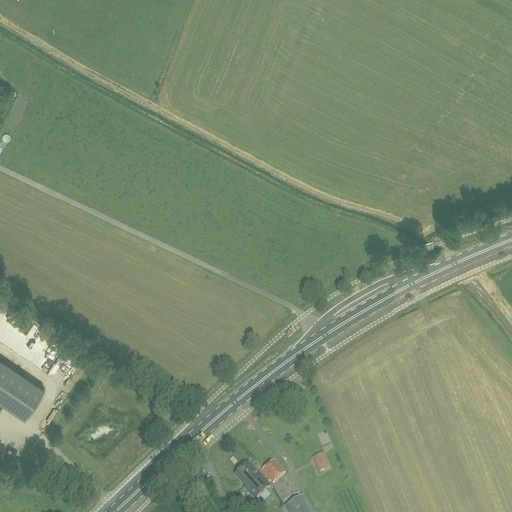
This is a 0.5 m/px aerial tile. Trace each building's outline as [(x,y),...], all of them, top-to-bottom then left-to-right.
[(17,338),(23,329),(18,326),(12,335),(17,338)] [(26,344),(22,352),(26,354),(31,346),(26,344)] [(0,361),(0,405),(23,421),(44,391),(0,361)] [(76,385),(70,388),(73,395),(79,392),(76,385)] [(317,459),(324,475),(336,469),(328,453),(317,459)] [(274,460),(262,470),(273,483),(285,473),(274,460)] [(269,487),(261,477),(258,475),(248,464),(235,475),(245,487),(244,488),(255,500),(269,487)] [(195,495),(203,487),(197,481),(189,488),(195,495)] [(313,511),(303,495),(285,506),(288,511),(313,511)]
